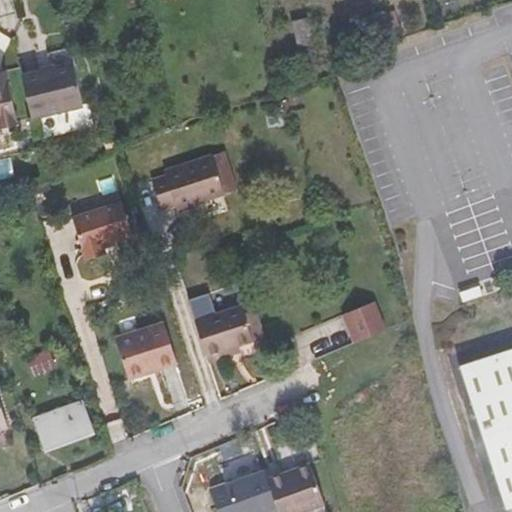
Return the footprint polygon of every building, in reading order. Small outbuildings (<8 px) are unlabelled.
[(356,41),(392,29),(386,13),(385,10),(350,22),(356,41)] [(386,13),(392,29),(400,26),(394,10),(386,13)] [(293,22),(299,46),(314,42),(308,18),(293,22)] [(21,77),(32,118),(84,105),(73,64),(21,77)] [(0,127),(18,123),(5,72),(0,73),(0,127)] [(165,172),(166,176),(152,180),(162,209),(176,205),(177,209),(225,193),(224,189),(214,161),(212,156),(165,172)] [(236,185),(226,157),(214,161),(224,189),(236,185)] [(102,244),(114,240),(132,235),(121,202),(73,218),(85,256),(104,250),(102,244)] [(116,246),(114,240),(102,244),(104,250),(116,246)] [(106,254),(104,250),(85,256),(87,260),(106,254)] [(254,302),(242,305),(254,341),(266,337),(254,302)] [(374,302),(341,315),(352,344),(385,331),(374,302)] [(194,321),(207,362),(222,358),(220,352),(239,346),(254,341),(242,305),(194,321)] [(116,338),(128,376),(157,367),(158,370),(178,363),(165,323),(116,338)] [(220,352),(222,358),(241,351),(239,346),(220,352)] [(511,349),(461,366),(507,509),(511,506),(511,349)] [(34,377),(56,368),(49,350),(26,358),(34,377)] [(157,367),(128,376),(129,379),(158,370),(157,367)] [(0,429),(9,427),(0,402),(0,429)] [(43,451),(90,434),(79,404),(31,422),(43,451)] [(275,511),(305,511),(321,507),(307,467),(264,482),(275,511)] [(262,474),(208,493),(214,511),(275,511),(264,482),(262,474)]
